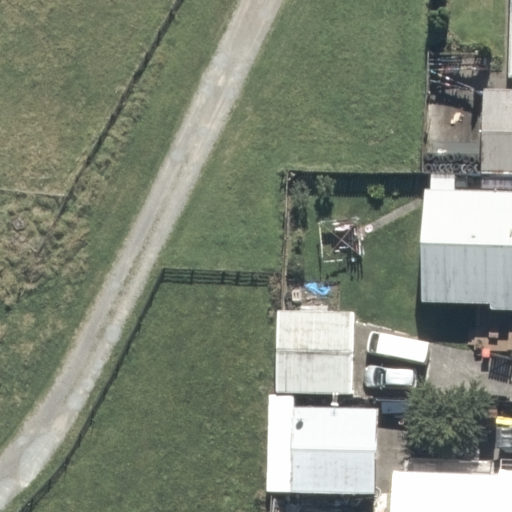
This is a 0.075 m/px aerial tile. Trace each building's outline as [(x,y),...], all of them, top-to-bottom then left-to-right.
[(511,90),(485,90),(482,172),(511,173),(511,90)] [(511,195),(421,191),(416,309),(511,313),(511,195)] [(358,302),(272,295),(266,381),(352,388),(358,302)] [(376,413),(293,407),(288,488),(371,494),(376,413)] [(511,511),(511,478),(392,472),(389,511),(511,511)]
